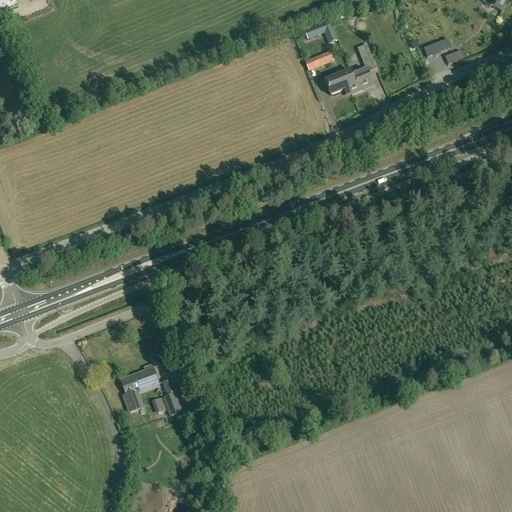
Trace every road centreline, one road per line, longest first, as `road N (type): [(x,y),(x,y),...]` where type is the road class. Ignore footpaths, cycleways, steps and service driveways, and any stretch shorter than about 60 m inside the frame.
road 1 (unclassified): [(3,272),(336,141),(511,54)]
road 2 (primary): [(19,313),(511,128)]
road 3 (unclassified): [(216,511),(213,457),(154,316),(139,312),(59,344),(30,338)]
